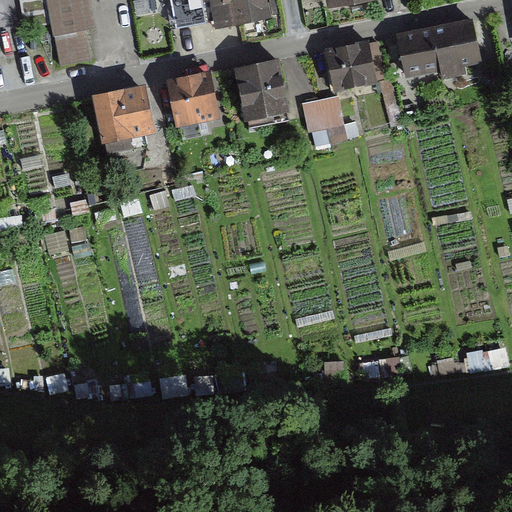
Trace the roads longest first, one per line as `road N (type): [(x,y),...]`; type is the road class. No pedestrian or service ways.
road 1 (unclassified): [(0,105),(511,0)]
road 2 (track): [(511,371),(324,398),(159,410),(0,392)]
